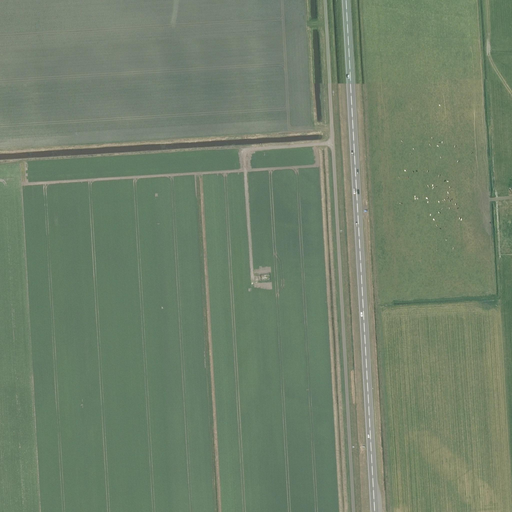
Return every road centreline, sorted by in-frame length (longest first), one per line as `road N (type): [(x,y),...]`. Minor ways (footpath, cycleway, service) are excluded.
road 1 (trunk): [(373,511),(345,0)]
road 2 (unclassified): [(352,511),(324,0)]
